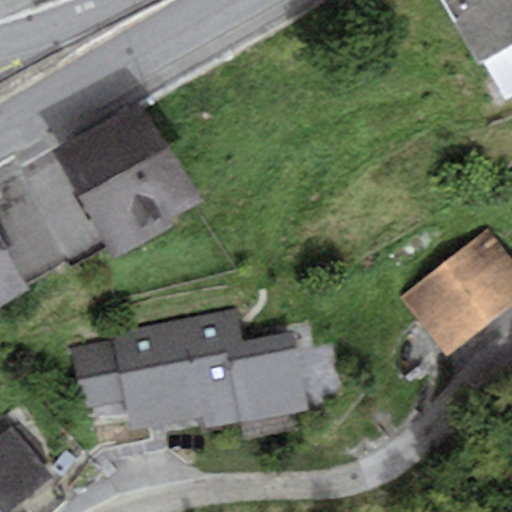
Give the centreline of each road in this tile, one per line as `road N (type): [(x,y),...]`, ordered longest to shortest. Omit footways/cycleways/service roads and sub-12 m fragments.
road 1 (residential): [(511,351),(417,445),(369,474),(320,485),(234,486),(126,511)]
road 2 (secondary): [(234,0),(0,136)]
